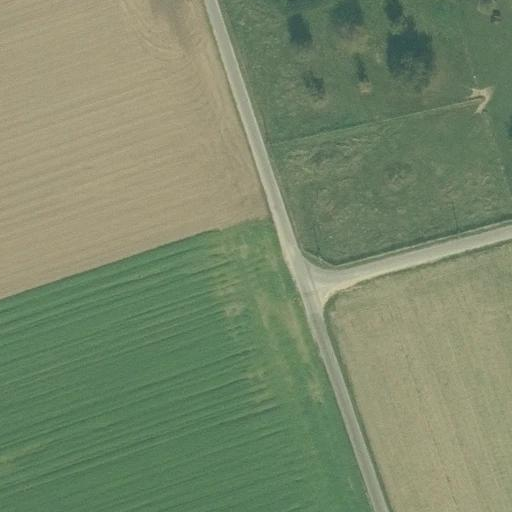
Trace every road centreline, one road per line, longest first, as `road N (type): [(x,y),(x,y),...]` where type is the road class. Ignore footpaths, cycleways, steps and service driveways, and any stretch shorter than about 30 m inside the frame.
road 1 (unclassified): [(211,0),(304,288)]
road 2 (unclassified): [(304,288),(380,511)]
road 3 (unclassified): [(304,288),(511,231)]
